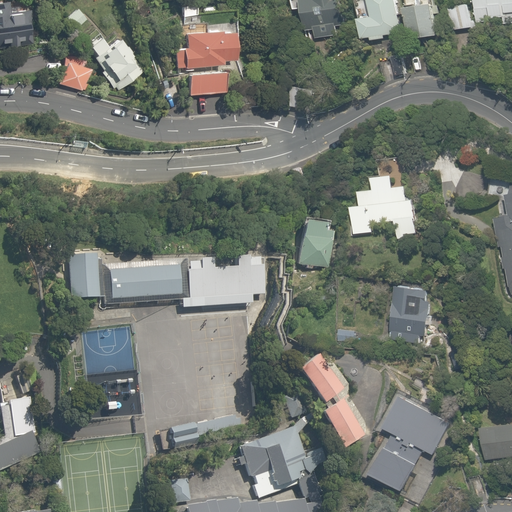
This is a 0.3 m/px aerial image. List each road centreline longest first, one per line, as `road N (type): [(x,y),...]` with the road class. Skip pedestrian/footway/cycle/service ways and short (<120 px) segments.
road 1 (tertiary): [(0,102),(31,100),(152,130),(268,126),(290,131),(302,147)]
road 2 (tertiary): [(0,157),(148,169),(229,164),(302,147)]
road 3 (tertiary): [(302,147),(419,91),(455,92),(511,122)]
